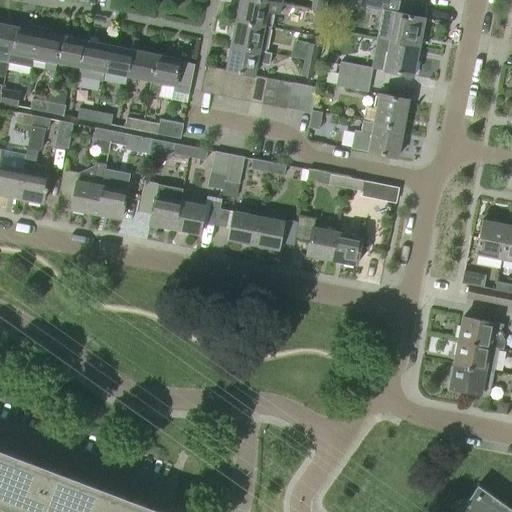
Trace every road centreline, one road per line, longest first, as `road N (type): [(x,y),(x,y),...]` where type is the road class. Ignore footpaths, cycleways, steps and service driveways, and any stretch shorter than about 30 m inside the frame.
road 1 (residential): [(406,310),(0,227)]
road 2 (unclassified): [(335,443),(283,408),(154,400),(121,389),(0,313)]
road 3 (residential): [(434,183),(310,160),(281,132),(191,114)]
road 4 (residential): [(447,148),(476,0)]
road 5 (unclassified): [(380,386),(418,416),(511,435)]
road 6 (unclassified): [(406,310),(434,183)]
